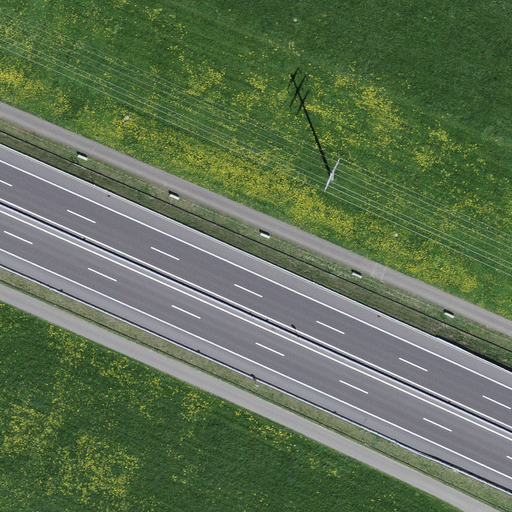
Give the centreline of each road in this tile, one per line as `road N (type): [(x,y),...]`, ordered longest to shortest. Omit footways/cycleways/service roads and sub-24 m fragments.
road 1 (unclassified): [(511,326),(0,93)]
road 2 (motorway): [(511,412),(0,182)]
road 3 (motorway): [(0,231),(511,459)]
road 4 (unclassified): [(0,291),(483,511)]
